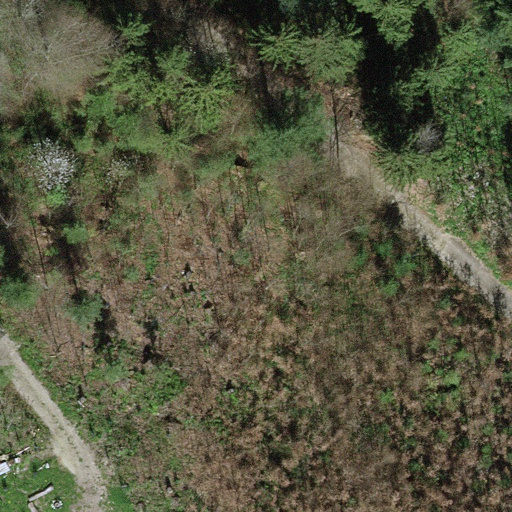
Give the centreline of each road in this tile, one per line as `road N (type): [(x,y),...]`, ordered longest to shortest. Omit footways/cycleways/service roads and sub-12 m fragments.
road 1 (track): [(188,0),(511,295)]
road 2 (track): [(91,511),(70,438),(0,346)]
